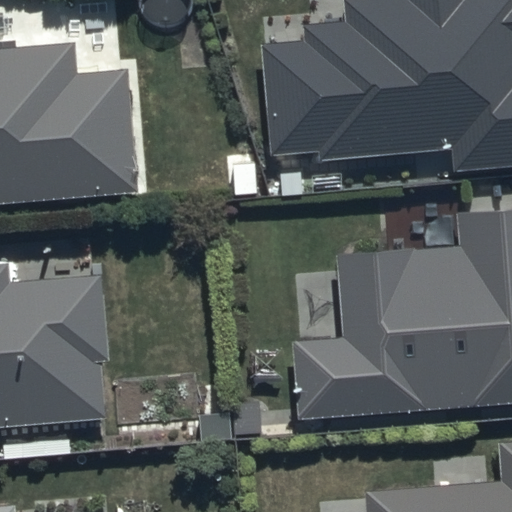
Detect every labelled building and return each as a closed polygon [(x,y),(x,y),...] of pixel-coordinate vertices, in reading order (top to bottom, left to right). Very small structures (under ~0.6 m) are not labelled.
[(511,0),(404,0),(405,4),(348,9),(351,34),(309,38),(310,54),(269,58),(277,163),(325,159),(326,169),(457,158),(459,182),(511,177),(511,0)] [(0,208),(140,197),(131,80),(82,84),(79,50),(0,56),(0,208)] [(463,252),(343,260),(349,344),(299,347),(304,421),(511,406),(511,211),(460,215),(463,252)] [(17,274),(0,275),(0,439),(113,429),(108,376),(117,375),(109,285),(19,294),(17,274)] [(509,494),(373,504),(373,511),(511,511),(511,451),(506,451),(509,494)]
